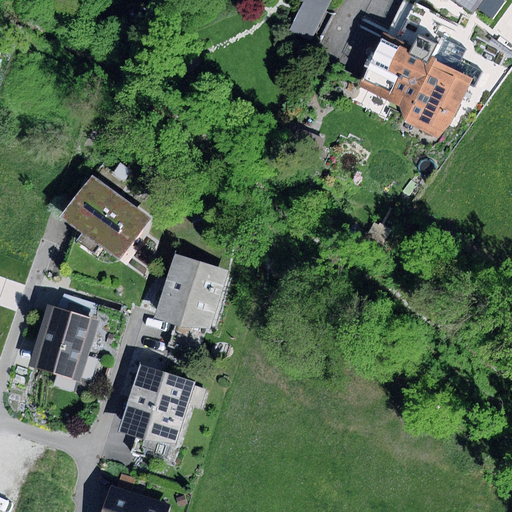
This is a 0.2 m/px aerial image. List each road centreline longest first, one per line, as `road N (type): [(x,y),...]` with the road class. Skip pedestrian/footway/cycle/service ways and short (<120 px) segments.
road 1 (residential): [(0,424),(68,445),(92,440),(139,315)]
road 2 (residential): [(0,382),(52,232)]
